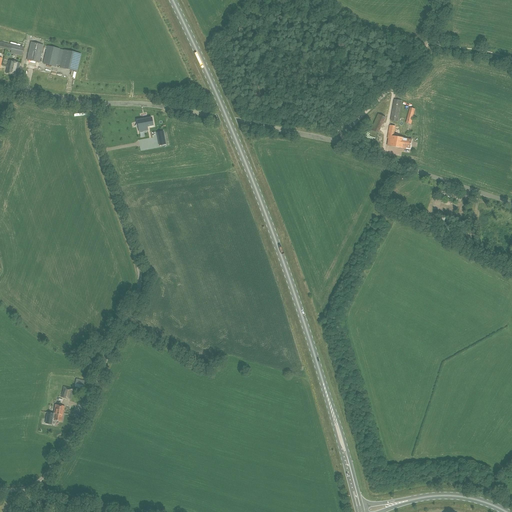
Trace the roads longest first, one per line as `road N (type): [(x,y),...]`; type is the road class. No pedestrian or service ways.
road 1 (primary): [(360,511),(268,221),(172,0)]
road 2 (unclassified): [(0,490),(28,487),(54,463),(138,290),(137,264),(92,135),(94,102)]
road 3 (unclassified): [(335,141),(154,105),(94,102)]
road 4 (unclassified): [(335,141),(511,203)]
road 5 (track): [(428,46),(335,141)]
road 6 (primary): [(501,511),(438,496),(374,511)]
